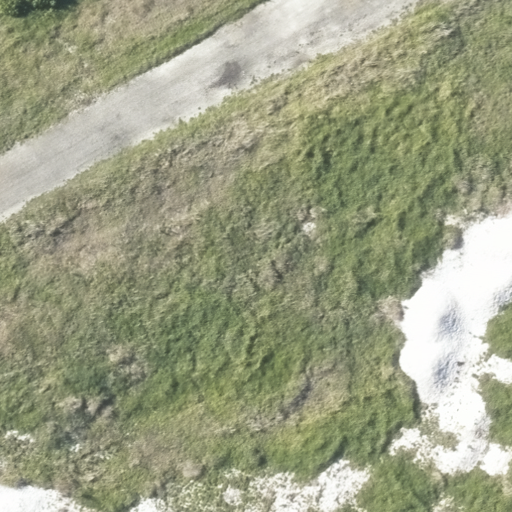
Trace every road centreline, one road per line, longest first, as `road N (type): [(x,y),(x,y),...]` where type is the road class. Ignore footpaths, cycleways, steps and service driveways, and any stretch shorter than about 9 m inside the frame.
road 1 (track): [(511,237),(125,421),(0,425)]
road 2 (track): [(319,0),(0,189)]
